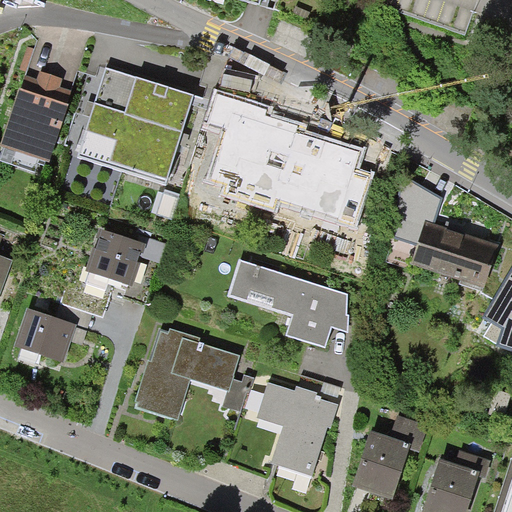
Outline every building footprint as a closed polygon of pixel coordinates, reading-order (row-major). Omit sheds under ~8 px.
[(0,146),(47,162),(72,91),(62,87),(64,80),(41,71),(38,81),(25,77),(0,146)] [(164,184),(191,98),(106,72),(94,111),(79,158),(164,184)] [(321,197),(333,149),(275,135),(278,121),(255,115),(240,177),(321,197)] [(484,290),(499,246),(454,231),(441,227),(451,199),(400,175),(391,245),(416,255),(412,267),(484,290)] [(131,289),(143,249),(95,234),(83,273),(131,289)] [(0,291),(11,259),(0,255),(0,291)] [(344,338),(340,298),(236,265),(226,300),(286,322),(281,341),(320,352),(327,334),(344,338)] [(511,270),(484,318),(492,324),(486,336),(511,348),(511,270)] [(56,372),(73,322),(27,307),(10,357),(56,372)] [(225,392),(237,356),(156,331),(131,411),(174,425),(188,381),(225,392)] [(310,477),(331,405),(267,386),(256,423),(279,430),(269,465),(310,477)] [(417,456),(427,425),(396,415),(387,442),(367,436),(350,491),(388,503),(405,452),(417,456)] [(481,481),(487,457),(458,450),(454,467),(437,463),(424,511),(463,511),(472,479),(481,481)]
